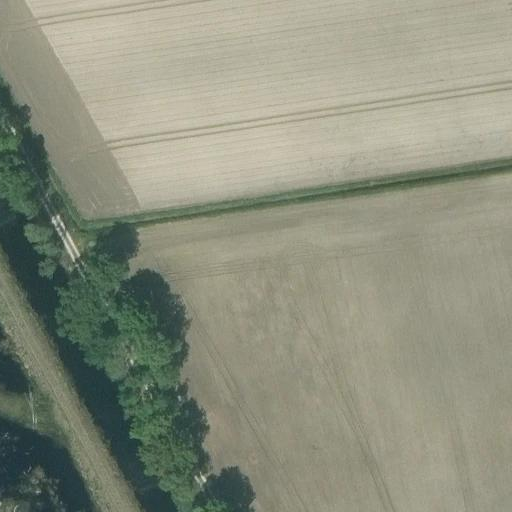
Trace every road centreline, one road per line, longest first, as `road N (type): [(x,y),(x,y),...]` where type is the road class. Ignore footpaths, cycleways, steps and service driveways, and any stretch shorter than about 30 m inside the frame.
road 1 (track): [(214,511),(0,116)]
road 2 (track): [(0,289),(120,511)]
